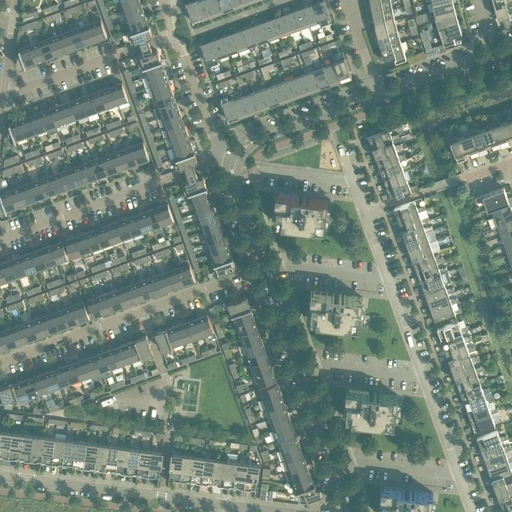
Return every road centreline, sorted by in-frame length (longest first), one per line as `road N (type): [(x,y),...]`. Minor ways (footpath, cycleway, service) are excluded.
road 1 (residential): [(0,363),(263,266)]
road 2 (residential): [(0,474),(276,511)]
road 3 (residential): [(0,240),(222,164)]
road 4 (residential): [(2,96),(167,38)]
road 5 (unclassified): [(231,167),(249,143),(379,95)]
road 6 (residential): [(222,164),(180,43),(167,38)]
road 7 (residential): [(333,461),(459,474)]
road 8 (residential): [(298,363),(423,377)]
road 9 (residential): [(379,95),(496,53)]
road 10 (residential): [(263,266),(386,279)]
